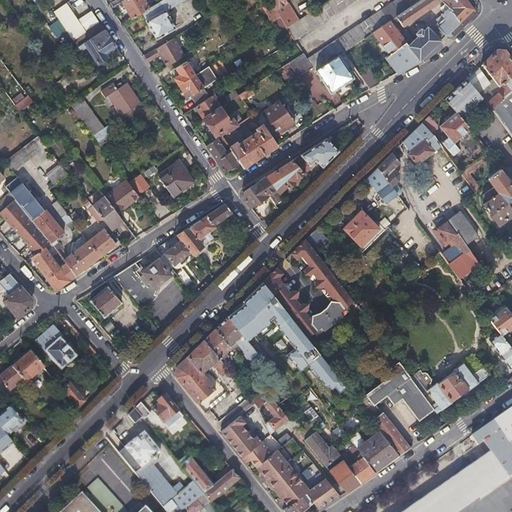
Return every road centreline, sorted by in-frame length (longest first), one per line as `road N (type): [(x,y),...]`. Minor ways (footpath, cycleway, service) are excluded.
road 1 (residential): [(226,191),(92,0)]
road 2 (residential): [(423,88),(381,96),(226,191)]
road 3 (secondary): [(271,245),(423,88)]
road 4 (residential): [(511,393),(340,511)]
road 5 (residential): [(226,191),(56,303)]
road 6 (residential): [(274,511),(154,361)]
road 7 (secondary): [(5,511),(135,380)]
road 8 (secondary): [(154,361),(271,245)]
